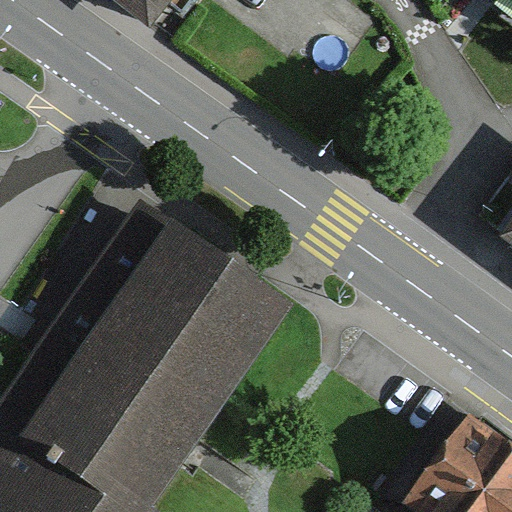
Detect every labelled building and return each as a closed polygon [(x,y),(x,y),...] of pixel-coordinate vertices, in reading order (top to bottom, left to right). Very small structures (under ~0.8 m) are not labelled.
[(160,0),(124,0),(148,17),(160,0)] [(511,0),(474,0),(511,32),(511,0)] [(511,197),(482,237),(511,259),(511,197)] [(159,511),(199,454),(295,318),(138,209),(0,405),(0,511),(159,511)] [(511,511),(511,441),(491,426),(427,511),(511,511)]
